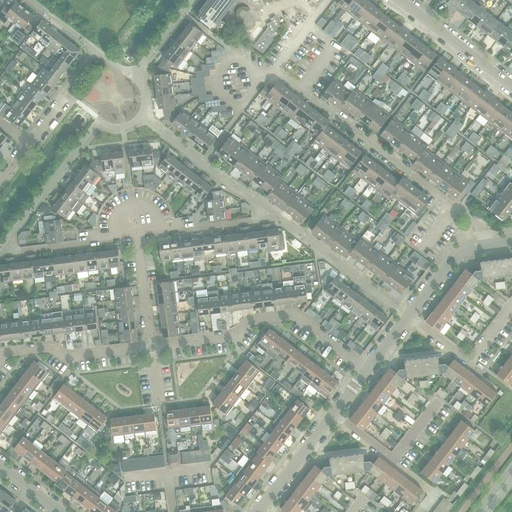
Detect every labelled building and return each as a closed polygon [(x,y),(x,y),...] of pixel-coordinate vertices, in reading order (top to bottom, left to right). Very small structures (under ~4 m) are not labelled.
[(316,0),(317,0),(210,0),(197,17),(210,27),(231,0),(316,0)] [(339,0),(336,4),(345,11),(353,0),(339,0)] [(365,0),(353,0),(345,11),(354,18),(367,1),(365,0)] [(448,0),(447,3),(457,11),(465,0),(448,0)] [(469,0),(465,0),(457,11),(467,18),(477,5),(469,0)] [(367,1),(354,18),(363,24),(375,8),(367,1)] [(8,19),(13,23),(25,9),(16,2),(10,9),(5,5),(0,11),(0,19),(5,23),(8,19)] [(477,5),(467,18),(476,26),(486,13),(477,5)] [(375,8),(363,24),(371,31),(384,14),(375,8)] [(25,9),(13,23),(19,27),(16,31),(24,38),(33,26),(28,23),(34,16),(25,9)] [(486,13),(476,26),(486,33),(496,20),(486,13)] [(384,14),(371,31),(380,38),(393,21),(384,14)] [(280,26),(275,15),(270,18),(271,21),(275,29),(280,26)] [(327,19),(322,16),(316,23),(321,27),(327,19)] [(30,35),(38,41),(49,27),(41,20),(30,35)] [(323,31),(328,34),(336,24),(331,20),(323,31)] [(496,20),(486,33),(496,41),(506,28),(496,20)] [(266,24),(267,27),(270,34),(276,32),(275,29),(271,21),(266,24)] [(393,21),(380,38),(389,44),(401,28),(393,21)] [(190,23),(183,32),(196,42),(203,33),(190,23)] [(336,24),(328,34),(332,38),(340,27),(336,24)] [(511,26),(509,24),(506,28),(496,41),(506,48),(511,40),(511,32),(510,31),(511,29),(511,26)] [(49,27),(38,41),(46,48),(57,33),(49,27)] [(267,27),(265,29),(253,46),(263,54),(278,33),(276,32),(270,34),(267,27)] [(401,28),(389,44),(397,51),(410,34),(401,28)] [(183,32),(176,40),(190,51),(196,42),(183,32)] [(57,33),(46,48),(54,54),(59,48),(66,39),(57,33)] [(340,44),(345,47),(353,37),(348,33),(340,44)] [(410,34),(397,51),(406,58),(418,41),(410,34)] [(353,37),(345,47),(349,51),(358,40),(353,37)] [(59,48),(54,54),(60,58),(69,65),(80,50),(74,45),(66,39),(59,48)] [(176,40),(170,49),(183,59),(190,51),(176,40)] [(418,41),(406,58),(414,64),(427,48),(418,41)] [(20,46),(24,50),(29,53),(31,50),(27,46),(23,43),(20,46)] [(427,48),(414,64),(424,71),(436,55),(427,48)] [(158,66),(168,68),(171,64),(176,68),(183,59),(170,49),(163,58),(164,58),(158,66)] [(358,58),(362,61),(368,54),(364,51),(358,58)] [(368,54),(362,61),(366,64),(371,56),(368,54)] [(348,61),(357,68),(358,69),(362,64),(351,56),(348,61)] [(427,74),(436,81),(448,64),(439,57),(427,74)] [(60,58),(49,72),(58,79),(69,65),(60,58)] [(12,59),(7,66),(12,69),(17,63),(12,59)] [(382,63),(377,70),(381,73),(386,66),(382,63)] [(358,69),(357,68),(353,72),(358,76),(365,67),(362,64),(358,69)] [(448,64),(436,81),(444,87),(457,71),(448,64)] [(169,73),(168,68),(158,66),(159,75),(154,75),(156,87),(173,84),(171,73),(169,73)] [(386,66),(381,73),(384,75),(390,68),(386,66)] [(43,67),(37,76),(52,87),(58,79),(49,72),(43,67)] [(377,70),(372,77),(375,80),(381,73),(377,70)] [(457,71),(444,87),(453,94),(466,77),(457,71)] [(381,73),(375,80),(379,83),(384,75),(381,73)] [(397,80),(400,82),(406,75),(402,73),(397,80)] [(406,75),(400,82),(404,85),(410,78),(406,75)] [(37,76),(31,83),(31,84),(44,94),(45,95),(52,87),(37,76)] [(466,77),(453,94),(462,100),(474,84),(466,77)] [(321,95),(331,102),(343,86),(334,79),(321,95)] [(264,98),(273,104),(286,88),(277,81),(264,98)] [(29,82),(23,91),(38,102),(44,94),(31,84),(31,83),(29,82)] [(389,89),(393,92),(399,85),(395,82),(389,89)] [(173,84),(156,87),(157,97),(174,95),(173,84)] [(474,84),(462,100),(470,107),(483,91),(474,84)] [(399,85),(393,92),(397,95),(402,88),(399,85)] [(343,86),(331,102),(340,109),(342,105),(352,92),(351,92),(343,86)] [(286,88),(273,104),(282,111),(295,95),(286,88)] [(342,105),(351,112),(363,95),(354,88),(351,92),(352,92),(342,105)] [(418,96),(422,99),(427,92),(424,89),(418,96)] [(23,91),(17,99),(31,110),(38,102),(23,91)] [(483,91),(470,107),(479,114),(492,97),(483,91)] [(427,92),(422,99),(426,102),(431,95),(427,92)] [(165,117),(174,112),(173,107),(175,106),(174,95),(157,97),(159,108),(164,108),(165,117)] [(295,95),(282,111),(291,118),(303,101),(295,95)] [(363,95),(351,112),(359,118),(372,102),(363,95)] [(492,97),(479,114),(488,120),(500,104),(492,97)] [(416,98),(411,106),(415,108),(420,101),(416,98)] [(17,99),(11,107),(25,118),(31,110),(17,99)] [(303,101),(291,118),(299,124),(312,108),(303,101)] [(420,101),(415,108),(418,111),(424,104),(420,101)] [(372,102),(359,118),(368,125),(381,108),(372,102)] [(435,109),(439,112),(445,105),(441,102),(435,109)] [(25,118),(11,107),(6,103),(0,110),(0,114),(15,127),(17,125),(19,126),(25,118)] [(500,104),(488,120),(496,127),(509,111),(500,104)] [(445,105),(439,112),(443,115),(448,108),(445,105)] [(312,108),(299,124),(308,131),(320,114),(312,108)] [(381,108),(368,125),(377,132),(390,115),(381,108)] [(180,130),(191,117),(182,110),(178,115),(174,112),(165,117),(172,122),(171,123),(180,130)] [(511,112),(509,111),(496,127),(505,134),(511,124),(511,112)] [(434,112),(428,119),(432,121),(437,114),(434,112)] [(256,120),(259,123),(265,116),(261,113),(256,120)] [(320,114),(308,131),(316,137),(316,138),(326,125),(327,125),(330,121),(320,114)] [(437,114),(432,121),(435,124),(441,117),(437,114)] [(265,116),(259,123),(263,126),(268,118),(265,116)] [(191,117),(180,130),(189,137),(199,123),(191,117)] [(380,134),(389,141),(402,125),(393,118),(380,134)] [(455,119),(450,126),(454,129),(459,122),(455,119)] [(245,127),(249,130),(254,123),(251,120),(245,127)] [(459,122),(454,129),(457,132),(463,125),(459,122)] [(199,123),(189,137),(197,143),(208,130),(199,123)] [(254,123),(249,130),(253,133),(258,126),(254,123)] [(212,125),(208,130),(197,143),(206,150),(221,131),(212,125)] [(316,138),(316,137),(313,141),(322,148),(335,132),(327,125),(326,125),(316,138)] [(402,125),(389,141),(398,148),(410,131),(402,125)] [(273,133),(277,136),(282,129),(278,126),(273,133)] [(450,126),(445,133),(448,136),(454,129),(450,126)] [(282,129),(277,136),(280,139),(286,132),(282,129)] [(454,129),(448,136),(452,139),(457,132),(454,129)] [(0,131),(0,147),(5,141),(8,143),(11,140),(0,131)] [(410,131),(398,148),(406,154),(419,138),(410,131)] [(335,132),(322,148),(331,155),(344,138),(335,132)] [(468,139),(471,142),(477,135),(473,132),(468,139)] [(262,140),(266,143),(272,136),(268,133),(262,140)] [(477,135),(471,142),(475,145),(481,137),(477,135)] [(217,152),(226,159),(239,143),(230,136),(217,152)] [(272,136),(266,143),(270,146),(275,139),(272,136)] [(344,138),(331,155),(340,161),(352,145),(344,138)] [(406,154),(415,161),(425,148),(425,149),(428,145),(419,138),(406,154)] [(292,140),(287,147),(291,150),(296,143),(292,140)] [(466,141),(460,148),(464,151),(470,144),(466,141)] [(239,143),(226,159),(235,166),(247,150),(239,143)] [(296,143),(291,150),(294,153),(300,146),(296,143)] [(470,144),(464,151),(468,154),(473,147),(470,144)] [(352,145),(340,161),(349,168),(361,152),(352,145)] [(485,152),(489,155),(494,148),(490,145),(485,152)] [(151,147),(140,149),(142,166),(156,164),(160,151),(152,152),(151,147)] [(287,147),(282,154),(285,157),(291,150),(287,147)] [(415,161),(412,165),(421,172),(434,155),(425,149),(425,148),(415,161)] [(494,148),(489,155),(492,158),(498,151),(494,148)] [(142,166),(140,149),(129,150),(131,167),(142,166)] [(247,150),(235,166),(243,173),(256,156),(247,150)] [(291,150),(285,157),(289,160),(294,153),(291,150)] [(123,151),(112,152),(114,169),(115,174),(126,173),(123,151)] [(160,151),(156,164),(159,166),(158,167),(167,174),(177,161),(168,154),(166,156),(160,151)] [(511,157),(511,155),(506,151),(503,155),(510,160),(511,157)] [(101,159),(93,160),(100,171),(114,169),(112,152),(100,154),(101,159)] [(352,171),(361,178),(374,161),(364,154),(352,171)] [(434,155),(421,172),(430,178),(442,162),(434,155)] [(256,156),(243,173),(252,179),(265,163),(256,156)] [(305,163),(309,166),(314,159),(310,156),(305,163)] [(314,159),(309,166),(312,169),(318,162),(314,159)] [(86,165),(79,173),(92,184),(99,175),(98,174),(100,171),(93,160),(88,166),(86,165)] [(177,161),(167,174),(175,181),(189,162),(186,160),(182,165),(177,161)] [(374,161),(361,178),(369,184),(382,168),(374,161)] [(189,162),(175,181),(184,187),(194,174),(189,170),(193,165),(189,162)] [(442,162),(430,178),(438,185),(451,168),(442,162)] [(265,163),(252,179),(261,186),(273,170),(265,163)] [(295,170),(298,173),(304,166),(300,163),(295,170)] [(494,163),(491,167),(498,173),(501,169),(494,163)] [(304,166),(298,173),(302,176),(307,169),(304,166)] [(498,173),(491,167),(488,171),(496,176),(498,173)] [(382,168),(369,184),(378,191),(391,175),(382,168)] [(451,168),(438,185),(447,191),(459,175),(451,168)] [(322,176),(326,179),(331,172),(328,169),(322,176)] [(261,186),(269,192),(269,193),(279,180),(282,176),(273,170),(261,186)] [(331,172),(326,179),(330,182),(335,175),(331,172)] [(70,175),(67,178),(86,192),(92,184),(79,173),(75,179),(70,175)] [(194,174),(184,187),(192,194),(206,176),(203,173),(199,178),(194,174)] [(391,175),(378,191),(387,198),(390,194),(400,181),(399,181),(391,175)] [(459,175),(447,191),(456,198),(462,190),(467,194),(475,183),(470,179),(468,182),(459,175)] [(206,176),(192,194),(201,201),(212,187),(206,183),(210,178),(206,176)] [(312,184),(315,186),(321,179),(317,176),(312,184)] [(390,194),(398,201),(411,184),(402,177),(399,181),(400,181),(390,194)] [(70,185),(65,191),(79,201),(86,192),(67,178),(65,182),(70,185)] [(483,178),(479,183),(484,187),(488,182),(483,178)] [(321,179),(315,186),(319,189),(325,182),(321,179)] [(269,193),(269,192),(266,196),(275,203),(288,187),(279,180),(269,193)] [(511,182),(508,180),(501,189),(511,197),(511,183),(511,182)] [(484,187),(479,183),(471,194),(476,197),(484,187)] [(411,184),(398,201),(407,207),(419,191),(411,184)] [(343,193),(347,195),(353,188),(349,185),(343,193)] [(288,187),(275,203),(284,210),(296,193),(288,187)] [(353,188),(347,195),(351,198),(356,191),(353,188)] [(511,197),(501,189),(495,198),(511,210),(511,209),(511,197)] [(221,190),(211,191),(212,199),(222,198),(221,190)] [(57,192),(54,196),(72,210),(73,209),(77,213),(83,205),(79,201),(65,191),(61,196),(57,192)] [(419,191),(407,207),(416,214),(429,198),(419,191)] [(296,193),(284,210),(292,216),(305,200),(296,193)] [(72,210),(54,196),(52,199),(56,202),(52,208),(66,219),(72,210)] [(345,197),(343,200),(339,205),(343,208),(349,200),(345,197)] [(212,199),(206,200),(208,211),(225,209),(223,198),(222,198),(212,199)] [(511,210),(495,198),(488,207),(504,219),(511,210)] [(361,206),(364,209),(370,202),(366,199),(361,206)] [(305,200),(292,216),(301,223),(314,207),(305,200)] [(349,200),(343,208),(347,210),(352,203),(349,200)] [(370,202),(364,209),(368,212),(374,205),(370,202)] [(225,209),(208,211),(209,222),(226,220),(225,209)] [(97,214),(94,211),(87,220),(96,227),(96,220),(97,217),(97,214)] [(357,218),(360,221),(366,214),(362,211),(357,218)] [(308,228),(311,230),(311,231),(320,238),(333,221),(320,212),(308,228)] [(386,212),(381,219),(385,222),(390,215),(386,212)] [(366,214),(360,221),(364,224),(369,216),(366,214)] [(390,215),(385,222),(388,225),(394,218),(390,215)] [(43,221),(45,232),(62,230),(60,219),(43,221)] [(375,226),(379,229),(385,222),(381,219),(375,226)] [(333,221),(320,238),(329,244),(341,228),(333,221)] [(385,222),(379,229),(383,232),(388,225),(385,222)] [(262,231),(256,231),(258,248),(269,247),(266,224),(262,225),(262,231)] [(270,224),(266,224),(269,247),(269,251),(282,249),(283,249),(284,249),(284,248),(284,247),(282,233),(278,233),(278,229),(271,229),(270,224)] [(248,226),(244,227),(247,250),(258,248),(256,231),(249,232),(248,226)] [(403,234),(407,236),(412,229),(408,226),(403,234)] [(241,233),(234,234),(237,251),(247,250),(244,227),(240,227),(241,233)] [(341,228),(329,244),(337,251),(350,234),(341,228)] [(62,230),(45,232),(46,244),(63,241),(62,230)] [(392,240),(396,243),(401,236),(398,233),(392,240)] [(234,234),(224,236),(226,253),(237,251),(234,234)] [(350,234),(337,251),(346,258),(349,254),(359,241),(358,241),(350,234)] [(224,236),(213,237),(215,254),(226,253),(224,236)] [(401,236),(396,243),(399,246),(405,239),(401,236)] [(213,237),(202,238),(204,255),(215,254),(213,237)] [(349,254),(358,261),(370,244),(361,237),(358,241),(359,241),(349,254)] [(202,238),(191,240),(193,257),(194,262),(205,260),(204,255),(202,238)] [(191,240),(180,241),(183,258),(193,257),(191,240)] [(180,241),(170,243),(172,260),(183,258),(180,241)] [(172,260),(170,243),(159,244),(161,261),(172,260)] [(370,244),(358,261),(366,267),(379,251),(370,244)] [(118,249),(107,251),(109,268),(120,266),(118,249)] [(431,259),(434,255),(428,250),(425,254),(431,259)] [(107,251),(96,252),(98,269),(109,268),(107,251)] [(379,251),(366,267),(375,274),(387,257),(379,251)] [(408,258),(412,261),(418,254),(414,251),(408,258)] [(96,252),(85,254),(87,271),(98,269),(96,252)] [(35,254),(31,255),(34,278),(44,276),(42,259),(36,260),(35,254)] [(85,254),(75,255),(77,272),(87,271),(85,254)] [(418,254),(412,261),(416,264),(421,257),(418,254)] [(27,261),(21,262),(23,279),(34,278),(31,255),(27,255),(27,261)] [(75,255),(64,256),(66,273),(77,272),(75,255)] [(64,256),(53,258),(55,275),(66,273),(64,256)] [(13,257),(9,258),(12,280),(23,279),(21,262),(14,263),(13,257)] [(387,257),(375,274),(383,280),(396,264),(387,257)] [(511,257),(507,258),(496,260),(499,276),(511,274),(511,257)] [(12,280),(9,258),(5,258),(6,264),(0,264),(0,274),(1,282),(12,280)] [(53,258),(42,259),(44,276),(55,275),(53,258)] [(499,276),(496,260),(480,262),(480,265),(481,267),(481,270),(482,279),(499,276)] [(396,264),(383,280),(392,287),(405,271),(396,264)] [(465,269),(459,277),(472,288),(479,279),(465,269)] [(405,271),(392,287),(401,294),(414,278),(405,271)] [(322,281),(328,286),(324,291),(333,297),(344,284),(335,277),(334,278),(327,274),(322,281)] [(307,300),(306,293),(312,292),(311,283),(305,284),(304,276),(293,277),(294,285),(296,302),(307,300)] [(459,277),(452,286),(465,297),(472,288),(459,277)] [(156,283),(158,294),(175,292),(173,280),(156,283)] [(261,284),(261,289),(264,306),(274,305),(272,288),(271,283),(261,284)] [(344,284),(333,297),(342,304),(352,290),(344,284)] [(294,285),(283,286),(285,303),(296,302),(294,285)] [(113,288),(115,300),(132,297),(130,286),(113,288)] [(283,286),(272,288),(274,305),(285,303),(283,286)] [(452,286),(445,295),(459,305),(465,297),(452,286)] [(261,289),(251,291),(253,308),(264,306),(261,289)] [(218,290),(207,291),(208,296),(210,313),(221,312),(218,295),(218,290)] [(352,290),(342,304),(350,311),(361,297),(352,290)] [(251,291),(239,292),(242,309),(253,308),(251,291)] [(175,292),(158,294),(159,305),(176,302),(175,292)] [(239,292),(229,293),(231,310),(242,309),(239,292)] [(229,293),(218,295),(221,312),(231,310),(229,293)] [(445,295),(439,304),(452,314),(459,305),(445,295)] [(208,296),(196,298),(199,315),(210,313),(208,296)] [(132,297),(115,300),(116,310),(133,308),(132,297)] [(361,297),(350,311),(359,317),(369,304),(361,297)] [(176,302),(159,305),(160,315),(177,313),(176,302)] [(369,304),(359,317),(368,324),(378,310),(369,304)] [(439,304),(432,312),(446,322),(452,314),(439,304)] [(83,308),(72,310),(73,314),(75,331),(86,329),(84,312),(83,308)] [(133,308),(116,310),(118,321),(135,319),(133,308)] [(304,313),(312,318),(312,319),(315,321),(319,316),(308,308),(304,313)] [(378,310),(368,324),(377,331),(387,317),(378,310)] [(95,311),(84,312),(86,329),(97,328),(95,311)] [(446,322),(432,312),(425,321),(439,331),(446,322)] [(41,318),(43,335),(54,334),(52,317),(51,313),(40,314),(41,318)] [(177,313),(160,315),(162,326),(179,324),(177,313)] [(73,314),(62,315),(65,332),(75,331),(73,314)] [(62,315),(52,317),(54,334),(65,332),(62,315)] [(41,318),(30,319),(32,336),(43,335),(41,318)] [(30,319),(19,321),(21,338),(32,336),(30,319)] [(135,319),(118,321),(119,332),(136,329),(135,319)] [(19,321),(8,322),(11,339),(21,338),(19,321)] [(8,322),(0,323),(0,340),(0,341),(11,339),(8,322)] [(179,324),(162,326),(163,337),(180,335),(179,324)] [(269,328),(260,341),(256,345),(265,352),(278,335),(269,328)] [(136,329),(119,332),(120,343),(137,341),(136,329)] [(278,335),(265,352),(274,359),(277,354),(287,342),(278,335)] [(287,342),(277,354),(286,361),(295,349),(287,342)] [(353,343),(349,347),(360,355),(364,351),(353,343)] [(295,349),(286,361),(294,367),(304,355),(295,349)] [(253,354),(249,359),(256,365),(259,360),(253,354)] [(304,355),(294,367),(303,374),(312,362),(304,355)] [(438,361),(438,359),(437,356),(421,358),(423,375),(440,373),(438,364),(438,361)] [(511,358),(510,357),(503,365),(511,372),(511,358)] [(404,360),(404,363),(405,366),(405,368),(406,377),(423,375),(421,358),(404,360)] [(443,373),(452,380),(462,366),(453,359),(443,373)] [(246,360),(239,369),(253,380),(260,371),(246,360)] [(34,361),(27,370),(42,381),(48,372),(46,370),(34,361)] [(312,362),(303,374),(299,378),(308,385),(308,384),(321,368),(312,362)] [(511,381),(511,372),(503,365),(496,374),(510,385),(511,381)] [(462,366),(452,380),(460,386),(471,373),(462,366)] [(389,367),(383,376),(396,387),(403,378),(389,367)] [(321,368),(308,384),(317,391),(329,375),(321,368)] [(239,369),(232,377),(246,388),(253,380),(239,369)] [(27,370),(21,379),(35,389),(41,381),(42,381),(27,370)] [(471,373),(460,386),(469,393),(479,379),(471,373)] [(329,375),(317,391),(317,392),(326,399),(338,382),(329,375)] [(383,376),(376,385),(389,395),(396,387),(383,376)] [(232,377),(226,386),(240,397),(246,388),(232,377)] [(21,379),(14,387),(28,398),(35,389),(21,379)] [(479,379),(469,393),(477,399),(488,386),(479,379)] [(284,380),(281,384),(288,389),(291,385),(284,380)] [(54,381),(49,387),(54,391),(59,385),(54,381)] [(53,398),(62,404),(72,390),(63,383),(53,398)] [(376,385),(369,393),(383,404),(389,395),(376,385)] [(226,386),(219,394),(233,405),(240,397),(226,386)] [(294,386),(290,391),(296,396),(300,391),(294,386)] [(488,386),(477,399),(486,406),(497,393),(488,386)] [(14,387),(7,396),(21,406),(28,398),(14,387)] [(72,390),(62,404),(70,411),(81,397),(72,390)] [(369,393),(363,402),(376,412),(383,404),(369,393)] [(233,405),(219,394),(212,403),(226,414),(233,405)] [(7,396),(1,404),(15,415),(21,406),(7,396)] [(311,399),(307,397),(304,402),(307,404),(313,396),(311,399)] [(313,396),(307,404),(310,407),(317,398),(313,396)] [(81,397),(70,411),(79,418),(90,404),(81,397)] [(294,397),(289,403),(292,405),(290,408),(302,418),(309,409),(297,399),(294,397)] [(254,399),(250,405),(255,408),(259,403),(254,399)] [(363,402),(356,411),(370,421),(376,412),(363,402)] [(1,404),(0,405),(0,417),(8,424),(15,415),(1,404)] [(90,404),(79,418),(87,424),(98,410),(90,404)] [(210,405),(198,407),(201,424),(212,423),(210,405)] [(279,414),(283,417),(296,426),(302,418),(290,408),(286,405),(279,414)] [(198,407),(188,408),(190,426),(201,424),(198,407)] [(188,408),(177,410),(179,427),(190,426),(188,408)] [(98,410),(87,424),(96,431),(107,417),(98,410)] [(177,410),(166,411),(168,429),(174,428),(175,433),(180,432),(179,427),(177,410)] [(370,421),(356,411),(349,420),(363,430),(370,421)] [(154,413),(143,414),(145,432),(156,430),(154,413)] [(143,414),(132,416),(134,433),(145,432),(143,414)] [(279,414),(273,422),(277,425),(289,435),(296,426),(283,417),(279,414)] [(474,422),(478,417),(474,414),(470,419),(474,422)] [(132,416),(121,417),(123,435),(134,433),(132,416)] [(0,417),(0,430),(2,432),(8,424),(0,417)] [(123,435),(121,417),(110,419),(112,436),(123,435)] [(461,420),(454,429),(468,439),(475,430),(461,420)] [(277,425),(270,434),(282,443),(289,435),(277,425)] [(233,427),(227,434),(231,439),(237,431),(233,427)] [(454,429),(447,437),(461,448),(468,439),(454,429)] [(270,434),(264,443),(276,452),(282,443),(270,434)] [(13,448),(22,455),(32,443),(23,436),(13,448)] [(222,450),(230,440),(225,436),(217,446),(222,450)] [(447,437),(441,446),(454,456),(461,448),(447,437)] [(234,439),(230,444),(234,447),(238,442),(234,439)] [(32,443),(22,455),(31,462),(40,450),(32,443)] [(264,443),(257,451),(271,462),(271,461),(270,460),(276,452),(264,443)] [(441,446),(434,455),(448,465),(454,456),(441,446)] [(209,448),(202,449),(203,461),(210,460),(209,448)] [(202,449),(195,450),(197,462),(203,461),(202,449)] [(40,450),(31,462),(40,469),(49,456),(40,450)] [(178,450),(167,452),(169,466),(180,464),(178,450)] [(195,450),(188,451),(190,463),(197,462),(195,450)] [(190,463),(188,451),(181,452),(182,464),(190,463)] [(249,458),(264,470),(271,462),(257,451),(257,452),(258,453),(252,461),(249,458)] [(228,456),(223,452),(219,457),(224,461),(228,456)] [(363,459),(363,456),(362,453),(346,456),(348,472),(365,470),(363,462),(363,459)] [(163,454),(156,455),(158,467),(165,466),(163,454)] [(156,455),(149,456),(151,468),(158,467),(156,455)] [(434,455),(428,463),(441,474),(448,465),(434,455)] [(49,456),(40,469),(48,475),(57,463),(49,456)] [(149,456),(142,457),(144,469),(151,468),(149,456)] [(329,458),(329,460),(330,463),(330,466),(331,475),(348,472),(346,456),(329,458)] [(368,470),(377,477),(387,463),(378,456),(368,470)] [(142,457),(135,458),(137,470),(144,469),(142,457)] [(135,458),(128,459),(130,471),(137,470),(135,458)] [(249,458),(242,467),(258,479),(264,470),(249,458)] [(130,471),(128,459),(121,460),(123,472),(130,471)] [(57,463),(48,475),(56,481),(55,483),(66,470),(57,463)] [(387,463),(377,477),(385,483),(396,470),(387,463)] [(441,474),(428,463),(421,472),(434,483),(441,474)] [(314,465),(307,474),(321,484),(328,475),(314,465)] [(69,466),(66,470),(55,483),(64,490),(76,475),(77,473),(69,466)] [(242,467),(236,475),(251,487),(258,479),(242,467)] [(396,470),(385,483),(394,490),(404,477),(396,470)] [(307,474),(301,482),(314,493),(321,484),(307,474)] [(76,475),(64,490),(73,497),(84,481),(76,475)] [(229,484),(232,487),(244,496),(251,487),(236,475),(229,484)] [(404,477),(394,490),(402,497),(413,483),(404,477)] [(84,481),(73,497),(81,503),(93,488),(84,481)] [(301,482),(294,491),(308,501),(314,493),(301,482)] [(413,483),(402,497),(411,504),(422,490),(413,483)] [(93,488),(81,503),(90,510),(104,491),(95,485),(93,488)] [(244,496),(232,487),(225,496),(238,505),(244,496)] [(104,491),(90,510),(92,511),(101,511),(108,504),(112,498),(104,491)] [(294,491),(288,499),(301,510),(304,511),(311,504),(308,501),(294,491)] [(7,494),(0,502),(0,511),(14,511),(10,508),(16,501),(7,494)] [(334,494),(331,498),(346,509),(349,505),(340,498),(334,494)] [(452,505),(442,498),(439,503),(449,510),(452,505)] [(218,504),(211,505),(212,511),(231,511),(232,511),(224,499),(219,502),(221,504),(218,504)] [(299,511),(301,510),(288,499),(281,508),(285,511),(299,511)] [(447,511),(449,510),(439,503),(435,507),(441,511),(447,511)]
